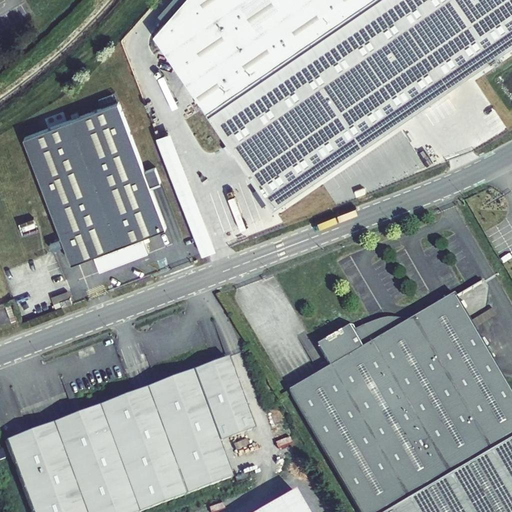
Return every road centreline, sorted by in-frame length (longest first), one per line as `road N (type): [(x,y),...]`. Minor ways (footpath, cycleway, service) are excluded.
road 1 (unknown): [(232,267),(145,49),(147,27),(171,0)]
road 2 (residential): [(0,355),(262,256)]
road 3 (residential): [(511,153),(262,256)]
